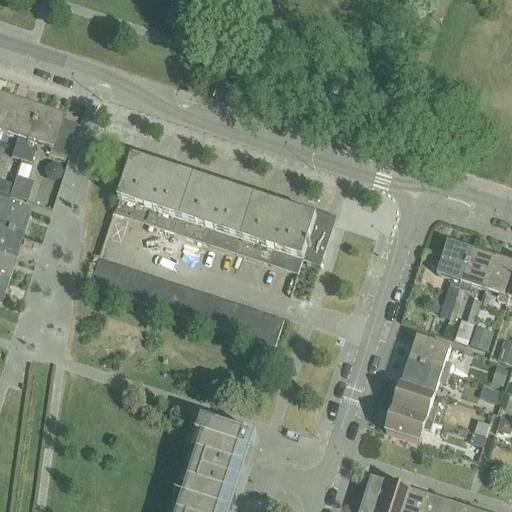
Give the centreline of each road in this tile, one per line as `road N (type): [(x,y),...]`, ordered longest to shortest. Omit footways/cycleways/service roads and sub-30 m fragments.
road 1 (tertiary): [(419,187),(0,51)]
road 2 (residential): [(320,492),(419,187)]
